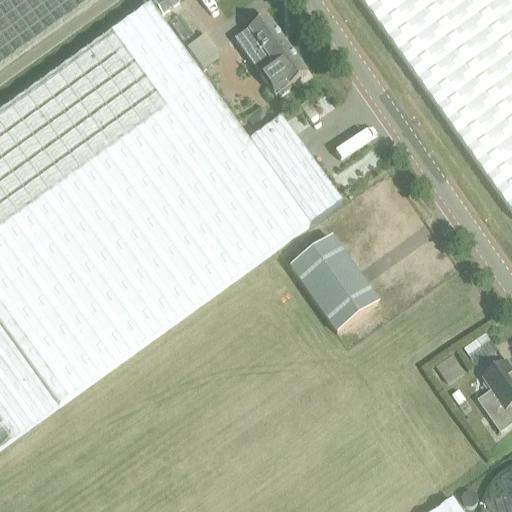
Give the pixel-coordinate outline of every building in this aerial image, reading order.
[(0,0),(0,68),(95,0),(0,0)] [(160,0),(152,6),(162,20),(188,0),(160,0)] [(511,0),(358,0),(511,216),(511,0)] [(0,452),(120,366),(308,231),(248,148),(144,7),(0,110),(0,452)] [(180,19),(169,26),(183,45),(193,38),(180,19)] [(243,72),(250,68),(272,100),(304,78),(264,21),(233,43),(241,54),(234,59),(243,72)] [(207,36),(189,48),(205,72),(223,59),(207,36)] [(281,125),(248,148),(308,231),(341,208),(281,125)] [(336,338),(377,309),(330,243),(289,272),(336,338)] [(486,337),(464,353),(476,370),(498,354),(486,337)] [(453,360),(437,371),(449,389),(465,378),(453,360)] [(499,439),(511,429),(511,412),(511,411),(511,410),(511,375),(507,368),(483,384),(491,396),(477,406),(499,439)] [(452,399),(464,416),(471,411),(459,395),(452,399)] [(511,511),(511,473),(508,475),(501,479),(495,483),(488,491),(484,498),(480,507),(479,511),(511,511)]
